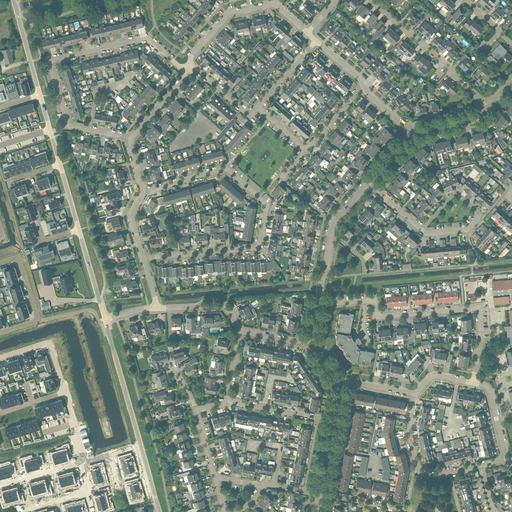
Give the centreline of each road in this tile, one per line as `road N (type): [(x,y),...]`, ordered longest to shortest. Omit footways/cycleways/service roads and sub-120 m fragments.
road 1 (residential): [(142,258),(258,247),(265,206),(226,168),(143,192)]
road 2 (residential): [(131,138),(68,125),(50,61),(147,38),(188,67)]
road 3 (residential): [(472,383),(478,308),(375,316),(373,299),(317,302)]
road 4 (unclassified): [(158,511),(104,320)]
road 5 (residential): [(415,394),(407,431),(417,472),(437,476),(506,459)]
road 6 (residential): [(488,106),(369,0)]
road 7 (residential): [(188,67),(229,15),(276,5),(307,33)]
road 8 (residential): [(482,216),(467,229),(426,233),(368,182)]
road 9 (residential): [(0,333),(38,320),(20,263),(0,262)]
